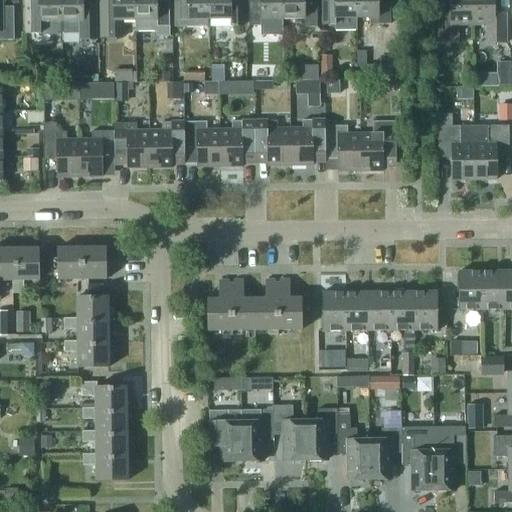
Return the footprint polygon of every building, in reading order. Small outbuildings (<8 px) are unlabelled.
[(1,0),(0,0),(0,39),(15,39),(15,12),(2,12),(1,0)] [(62,21),(61,0),(39,0),(40,1),(26,1),(26,33),(40,33),(40,21),(62,21)] [(83,0),(61,0),(62,21),(62,35),(79,34),(79,39),(96,39),(96,2),(84,2),(83,0)] [(135,0),(100,0),(101,37),(123,37),(123,20),(136,20),(135,0)] [(170,35),(170,1),(158,1),(157,0),(135,0),(136,20),(136,31),(157,31),(157,36),(170,35)] [(209,0),(187,0),(187,1),(175,1),(175,26),(208,26),(208,19),(209,19),(209,0)] [(244,25),(243,0),(240,0),(231,0),(209,0),(209,19),(210,19),(210,26),(244,25)] [(283,18),(282,0),(248,0),(249,25),(262,25),(261,18),(283,18)] [(317,26),(316,0),(282,0),(283,18),(305,18),(305,27),(317,26)] [(356,0),(322,0),(323,24),(334,24),(334,28),(352,28),(352,17),(357,17),(356,0)] [(391,23),(390,0),(356,0),(357,17),(371,17),(371,24),(391,23)] [(449,0),(450,20),(437,20),(438,44),(460,44),(459,25),(472,25),(471,0),(449,0)] [(506,43),(506,19),(494,19),(494,0),(471,0),(472,25),(486,25),(486,43),(506,43)] [(39,62),(39,50),(28,50),(28,62),(39,62)] [(321,67),(332,67),(332,56),(321,56),(321,67)] [(28,62),(28,74),(39,74),(39,62),(28,62)] [(509,62),(495,62),(495,74),(495,86),(509,85),(509,73),(509,62)] [(391,76),(391,63),(375,64),(376,76),(391,76)] [(225,65),(212,66),(213,81),(225,81),(225,65)] [(318,66),(301,65),(301,81),(318,81),(318,66)] [(248,69),(248,81),(261,81),(261,70),(248,69)] [(115,71),(115,83),(137,82),(136,73),(132,74),(132,71),(115,71)] [(159,73),(159,82),(170,82),(170,73),(159,73)] [(327,82),(327,95),(340,95),(339,81),(327,82)] [(231,82),(219,82),(219,96),(232,95),(231,82)] [(116,83),(116,102),(128,102),(128,83),(116,83)] [(296,83),(296,95),(308,95),(308,83),(296,83)] [(80,84),(68,84),(68,100),(80,100),(80,84)] [(80,84),(80,100),(92,100),(92,84),(80,84)] [(193,84),(184,84),(184,93),(193,93),(193,84)] [(266,91),(256,91),(256,107),(266,107),(266,91)] [(511,121),(511,103),(498,104),(499,122),(511,121)] [(438,150),(452,149),(452,180),(474,180),(474,126),(452,126),(451,114),(438,115),(438,150)] [(325,153),(325,125),(325,120),(303,120),(303,129),(290,129),(291,165),(313,165),(313,153),(325,153)] [(373,132),(360,133),(361,170),(384,170),(384,157),(395,157),(395,120),(372,120),(373,132)] [(185,155),(184,121),(162,122),(160,131),(149,131),(150,167),(172,166),(171,155),(185,155)] [(220,166),(220,130),(207,130),(206,121),(184,121),(185,155),(197,154),(197,166),(220,166)] [(220,130),(220,166),(244,165),(243,154),(255,153),(255,121),(233,121),(233,129),(220,130)] [(277,121),(255,121),(255,153),(267,153),(267,165),(291,165),(290,129),(277,129),(277,121)] [(150,167),(149,131),(137,131),(137,122),(114,123),(114,131),(114,153),(126,153),(127,167),(150,167)] [(79,175),(78,141),(67,141),(67,132),(56,132),(56,124),(44,124),(44,160),(57,160),(58,176),(79,175)] [(325,125),(325,153),(325,157),(338,157),(338,170),(361,170),(360,133),(347,133),(347,125),(325,125)] [(508,125),(474,126),(474,180),(497,179),(496,149),(509,149),(508,125)] [(78,141),(79,175),(103,175),(103,158),(114,158),(114,153),(114,131),(92,131),(92,140),(78,141)] [(38,172),(38,159),(23,159),(23,172),(38,172)] [(15,280),(15,248),(0,247),(0,299),(1,300),(1,280),(13,280),(15,280)] [(88,279),(106,278),(106,247),(59,247),(59,279),(77,279),(77,297),(88,297),(88,279)] [(24,280),(39,279),(38,248),(15,248),(15,280),(13,280),(13,293),(24,293),(24,280)] [(506,271),(484,272),(484,309),(507,309),(506,271)] [(484,309),(484,272),(461,272),(461,310),(484,309)] [(231,280),(219,280),(220,299),(208,299),(208,330),(232,330),(231,280)] [(254,298),(243,299),(243,280),(231,280),(232,330),(255,330),(254,298)] [(277,280),(265,280),(265,298),(254,298),(255,330),(278,330),(277,280)] [(301,329),(301,298),(289,298),(289,280),(277,280),(278,330),(301,329)] [(368,292),(345,293),(346,331),(368,331),(368,292)] [(391,292),(368,292),(368,331),(391,331),(391,292)] [(391,292),(391,331),(414,330),(414,292),(391,292)] [(414,292),(414,330),(437,330),(437,292),(414,292)] [(345,293),(322,293),(322,331),(346,331),(345,293)] [(108,320),(108,300),(108,297),(88,297),(77,297),(77,318),(77,321),(108,320)] [(30,333),(30,312),(16,312),(16,333),(30,333)] [(64,329),(77,329),(78,341),(78,344),(109,343),(108,320),(77,321),(77,318),(64,318),(64,329)] [(52,333),(52,319),(41,319),(41,334),(52,333)] [(78,367),(109,366),(109,343),(78,344),(78,341),(64,341),(65,352),(78,352),(78,367)] [(450,341),(450,354),(463,354),(463,341),(450,341)] [(34,343),(21,344),(22,357),(34,357),(34,343)] [(331,352),(321,352),(321,368),(331,368),(331,352)] [(414,375),(414,352),(402,352),(402,376),(414,375)] [(482,356),(482,371),(504,371),(503,356),(482,356)] [(430,359),(430,374),(445,374),(445,359),(430,359)] [(337,388),(369,387),(368,376),(336,377),(337,388)] [(218,378),(207,378),(207,390),(218,390),(218,378)] [(415,378),(402,378),(402,389),(415,389),(415,378)] [(39,387),(37,394),(41,400),(47,402),(52,398),(54,389),(51,383),(45,382),(39,387)] [(127,410),(127,386),(97,387),(96,382),(82,382),(82,396),(95,396),(96,408),(82,408),(82,411),(127,410)] [(511,393),(509,393),(509,413),(494,413),(494,425),(511,425),(511,393)] [(273,406),(273,410),(273,435),(285,435),(286,461),(306,461),(305,421),(293,421),(293,406),(273,406)] [(50,423),(49,408),(40,408),(40,423),(50,423)] [(318,421),(305,421),(306,461),(326,461),(325,434),(337,434),(338,417),(337,409),(318,409),(318,421)] [(350,417),(350,409),(337,409),(338,417),(344,417),(350,417)] [(96,419),(96,431),(83,431),(83,434),(127,433),(127,410),(82,411),(82,419),(96,419)] [(222,462),(242,462),(241,410),(209,411),(209,439),(221,439),(222,462)] [(242,462),(262,461),(261,443),(267,438),(267,435),(273,435),(273,410),(241,410),(242,462)] [(483,415),(467,415),(467,429),(484,429),(483,415)] [(369,439),(358,439),(358,428),(350,428),(350,417),(344,417),(338,417),(337,434),(337,454),(349,454),(350,480),(370,480),(369,439)] [(401,453),(401,465),(413,465),(414,491),(434,491),(433,427),(401,428),(401,436),(401,453)] [(465,464),(465,427),(433,427),(434,491),(454,491),(453,464),(465,464)] [(369,439),(370,480),(390,479),(389,453),(401,453),(401,436),(401,428),(382,428),(382,439),(369,439)] [(96,442),(96,454),(83,454),(83,457),(127,456),(127,433),(83,434),(83,442),(96,442)] [(509,457),(509,469),(511,468),(511,435),(494,435),(494,457),(509,457)] [(52,449),(52,436),(41,436),(41,449),(52,449)] [(34,438),(19,438),(19,456),(34,456),(34,438)] [(97,480),(128,480),(127,456),(83,457),(83,465),(96,465),(97,480)] [(511,468),(509,469),(510,490),(495,490),(495,502),(511,502),(511,468)] [(19,499),(18,489),(4,489),(4,499),(19,499)]
